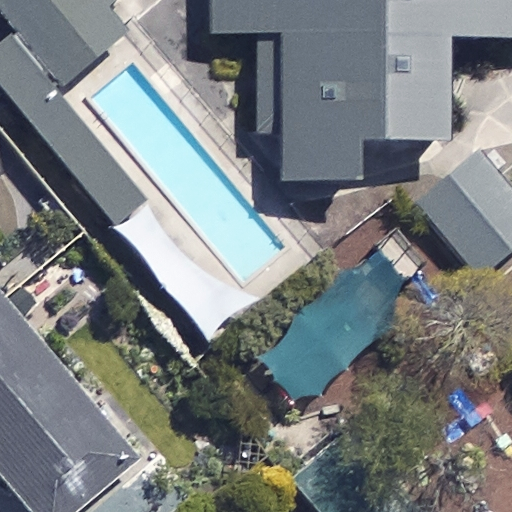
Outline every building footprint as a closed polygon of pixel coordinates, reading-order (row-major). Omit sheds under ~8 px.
[(0,100),(107,231),(142,203),(54,95),(116,44),(91,14),(108,0),(0,0),(0,26),(8,37),(0,43),(0,100)] [(511,0),(206,0),(206,34),(253,34),(252,134),(274,134),(274,181),(351,182),(351,140),(443,140),(444,37),(511,37),(511,0)] [(511,242),(511,190),(479,150),(407,210),(466,281),(511,242)] [(239,365),(277,409),(408,296),(371,252),(239,365)] [(81,511),(129,472),(0,315),(0,494),(14,511),(81,511)] [(511,376),(500,386),(511,399),(511,376)]
